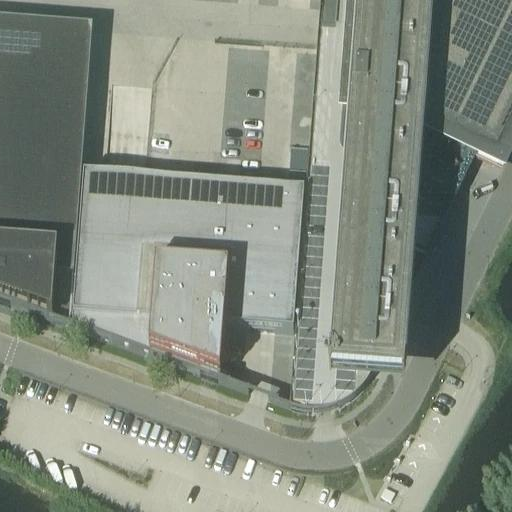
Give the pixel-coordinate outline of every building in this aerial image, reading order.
[(511,0),(320,0),(312,113),(289,413),(291,413),(295,415),(299,416),(303,417),(308,417),(312,417),(316,417),(321,417),(325,416),(329,415),(333,414),(338,412),(341,410),(345,408),(349,406),(352,403),(356,400),(359,397),(362,394),(364,391),(367,387),(500,113),(511,87),(511,0)] [(0,306),(70,332),(92,35),(0,28),(0,306)] [(83,181),(72,333),(220,387),(220,385),(224,333),(235,192),(83,181)] [(235,192),(224,333),(293,338),(303,198),(235,192)] [(383,501),(390,505),(394,497),(387,494),(384,492),(380,500),(383,501)]
